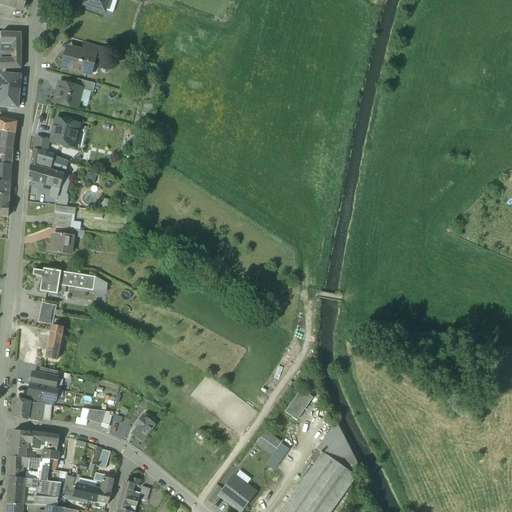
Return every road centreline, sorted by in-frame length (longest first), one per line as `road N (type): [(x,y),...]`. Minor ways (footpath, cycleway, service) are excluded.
road 1 (residential): [(33,28),(2,423)]
road 2 (track): [(375,315),(342,298),(309,295),(305,348),(233,454)]
